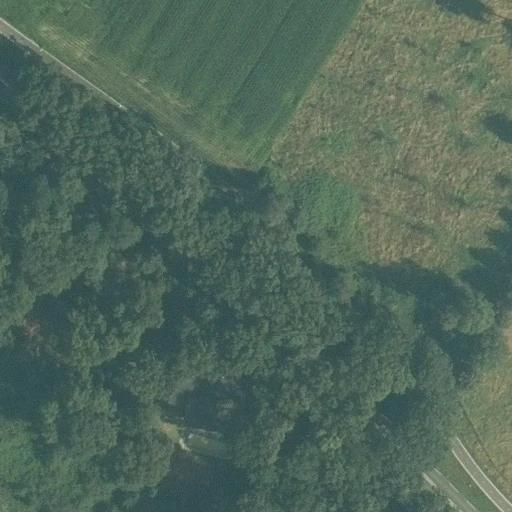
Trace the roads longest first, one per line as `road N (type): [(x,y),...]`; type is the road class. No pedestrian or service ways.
road 1 (primary): [(459,511),(0,79)]
road 2 (track): [(403,456),(445,396),(511,258)]
